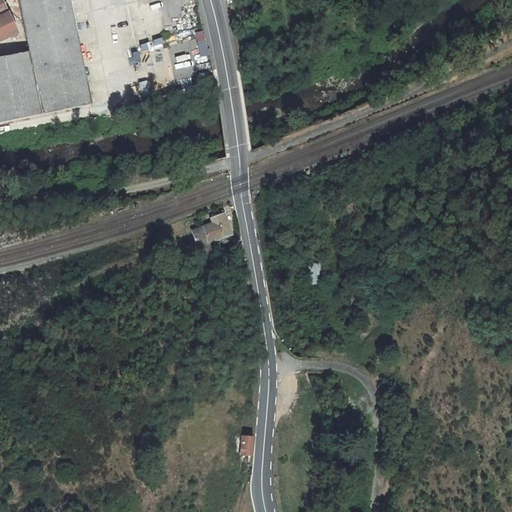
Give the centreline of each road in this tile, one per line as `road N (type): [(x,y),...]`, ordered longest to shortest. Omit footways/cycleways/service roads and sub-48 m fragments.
road 1 (secondary): [(265,511),(268,352),(211,0)]
road 2 (track): [(239,162),(0,217)]
road 3 (unknown): [(111,0),(101,25),(102,104),(0,128)]
